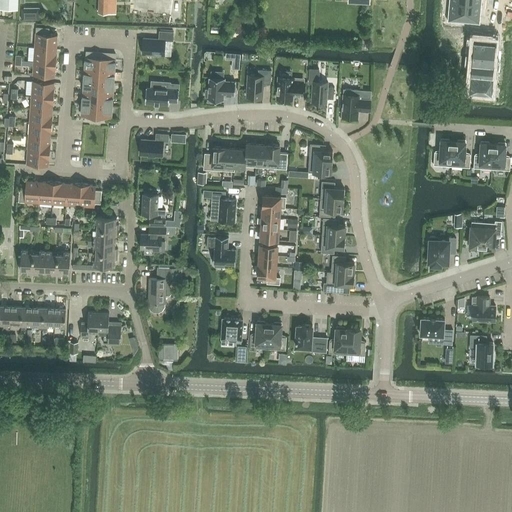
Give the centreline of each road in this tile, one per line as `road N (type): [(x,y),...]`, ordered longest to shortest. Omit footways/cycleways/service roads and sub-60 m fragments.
road 1 (residential): [(124,120),(269,113),(341,144),(352,165),(369,270),(385,304)]
road 2 (residential): [(64,170),(72,38),(129,41),(124,120)]
road 3 (residential): [(249,189),(244,295),(251,305),(386,314)]
road 4 (unclassified): [(145,384),(386,396)]
road 5 (unclassified): [(0,380),(145,384)]
road 6 (residential): [(385,304),(511,264)]
road 7 (residential): [(131,295),(0,287)]
road 8 (unclassified): [(386,396),(511,401)]
